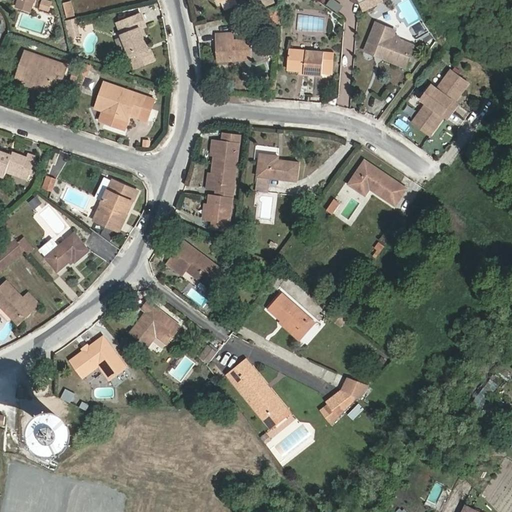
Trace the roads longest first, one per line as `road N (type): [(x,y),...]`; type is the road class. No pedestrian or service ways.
road 1 (residential): [(191,106),(340,120),(418,164)]
road 2 (residential): [(177,172),(0,117)]
road 3 (residential): [(0,365),(86,317),(137,263)]
